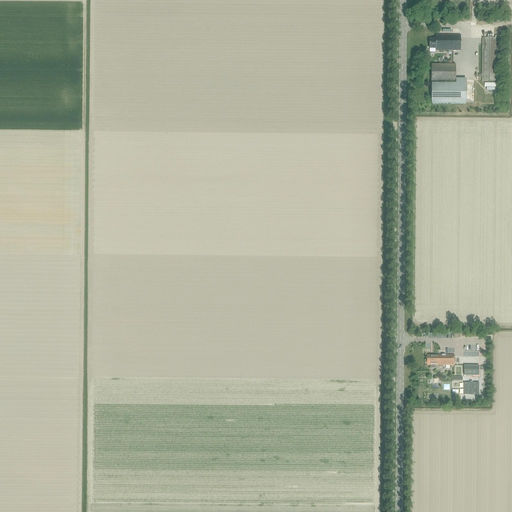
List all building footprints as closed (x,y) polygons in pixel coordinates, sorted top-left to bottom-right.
[(460,51),(460,35),(435,35),(435,39),(429,39),(429,49),(435,49),(435,51),(460,51)] [(482,38),(482,81),(496,81),(496,38),(482,38)] [(468,44),(469,67),(477,67),(477,44),(468,44)] [(432,64),(432,83),(455,83),(455,65),(432,64)] [(431,104),(466,104),(466,79),(455,79),(455,84),(431,84),(431,104)] [(435,365),(454,366),(454,356),(426,355),(426,365),(430,365),(430,369),(434,369),(435,368),(435,365)] [(479,364),(464,364),(464,374),(479,374),(479,364)]
